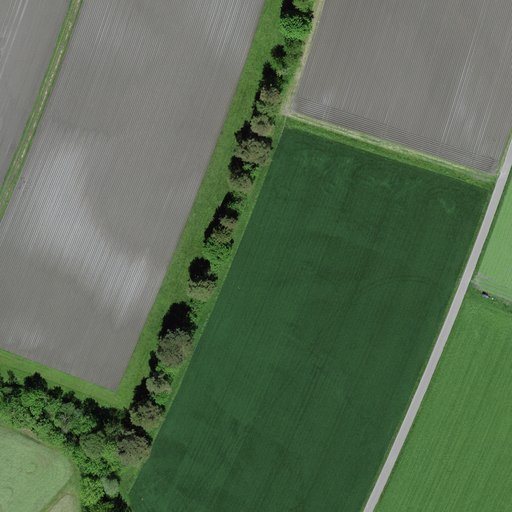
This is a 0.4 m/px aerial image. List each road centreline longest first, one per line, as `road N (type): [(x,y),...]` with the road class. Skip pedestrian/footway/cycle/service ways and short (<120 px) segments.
road 1 (track): [(367,511),(511,155)]
road 2 (track): [(79,0),(0,222)]
